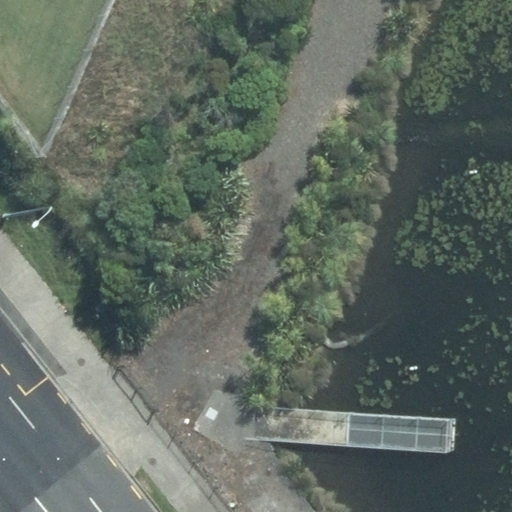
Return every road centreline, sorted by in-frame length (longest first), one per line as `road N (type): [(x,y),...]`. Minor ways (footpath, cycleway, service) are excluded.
road 1 (track): [(10,473),(114,407),(186,341),(254,252),(303,152),(357,0)]
road 2 (track): [(186,341),(283,511)]
